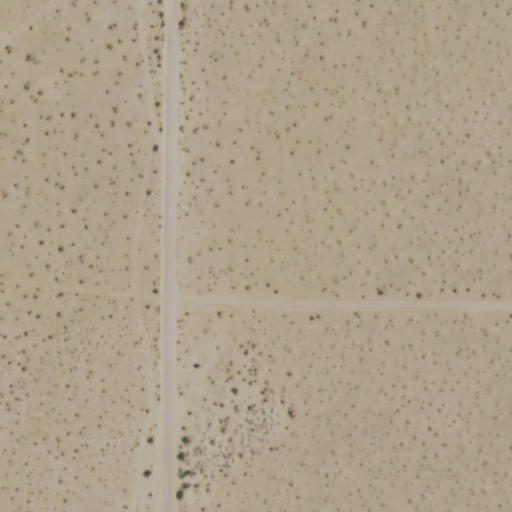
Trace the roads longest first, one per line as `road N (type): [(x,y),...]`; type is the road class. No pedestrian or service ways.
road 1 (track): [(171,0),(171,511)]
road 2 (track): [(174,311),(511,312)]
